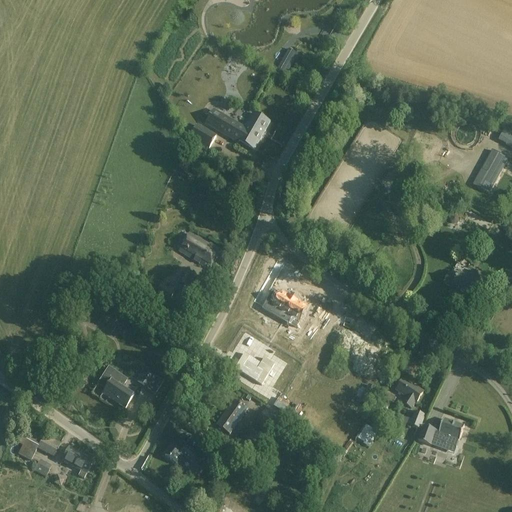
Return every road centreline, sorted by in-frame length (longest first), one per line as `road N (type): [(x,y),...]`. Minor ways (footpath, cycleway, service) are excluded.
road 1 (unclassified): [(511,411),(474,363),(299,254),(264,223)]
road 2 (unclassified): [(126,471),(264,223)]
road 3 (unclassified): [(264,223),(307,122),(379,0)]
road 4 (unclassified): [(126,471),(0,376)]
